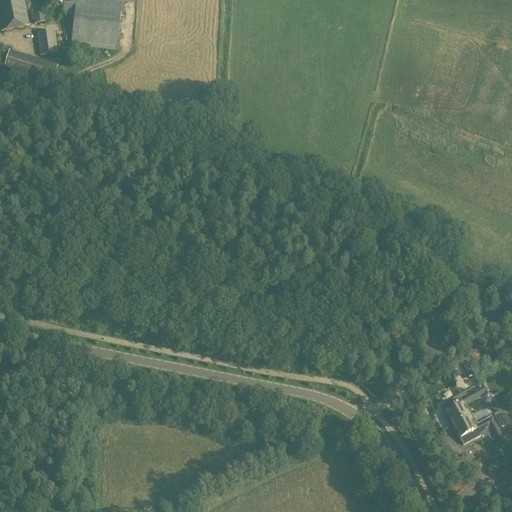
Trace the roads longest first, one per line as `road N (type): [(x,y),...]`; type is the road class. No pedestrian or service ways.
road 1 (track): [(511,324),(472,279),(401,226),(83,101)]
road 2 (tertiary): [(423,511),(379,436),(333,402),(0,333)]
